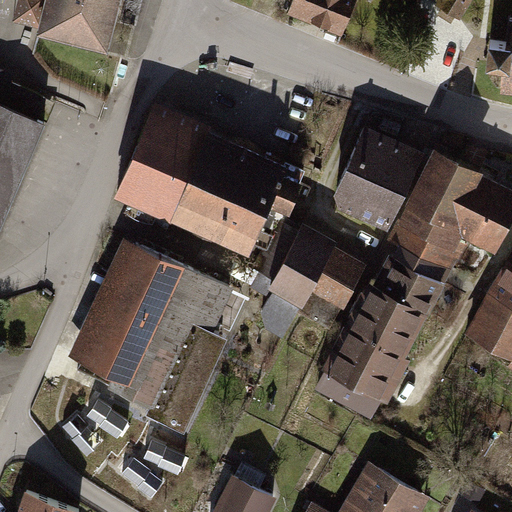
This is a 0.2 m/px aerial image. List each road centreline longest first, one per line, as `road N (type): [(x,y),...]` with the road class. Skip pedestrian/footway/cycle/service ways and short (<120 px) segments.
road 1 (residential): [(511,124),(182,15)]
road 2 (residential): [(182,15),(131,106),(84,253)]
road 3 (residential): [(84,253),(9,428)]
road 4 (residential): [(9,428),(121,511)]
